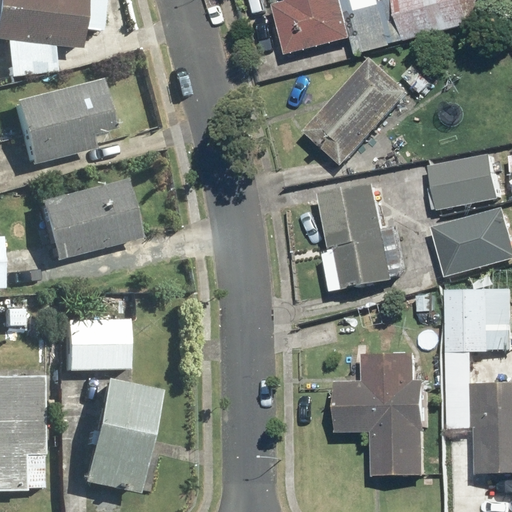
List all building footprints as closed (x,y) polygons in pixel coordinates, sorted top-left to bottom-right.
[(0,0),(0,42),(8,43),(10,78),(58,75),(56,48),(84,50),(85,32),(104,33),(106,0),(0,0)] [(293,0),(294,3),(280,7),(293,57),(333,46),(338,63),(502,20),(497,0),(293,0)] [(350,165),(416,95),(379,61),(314,131),(350,165)] [(94,135),(115,130),(103,82),(17,104),(33,167),(98,150),(94,135)] [(498,156),(434,165),(440,207),(504,198),(498,156)] [(380,182),(325,193),(337,249),(331,251),(339,292),(400,280),(380,182)] [(143,241),(128,184),(44,206),(59,263),(143,241)] [(511,218),(509,209),(440,229),(454,278),(511,261),(511,218)] [(511,289),(452,289),(451,351),(511,352),(511,289)] [(70,323),(69,370),(128,371),(128,324),(70,323)] [(343,383),(342,431),(379,432),(378,477),(430,477),(432,382),(420,382),(420,353),(374,353),(374,359),(354,359),(353,383),(343,383)] [(0,493),(27,494),(27,488),(42,488),(43,379),(0,378),(0,493)] [(153,440),(161,392),(106,383),(88,487),(141,496),(142,492),(151,493),(160,441),(153,440)] [(511,384),(477,383),(477,427),(484,427),(483,474),(511,473),(511,384)]
